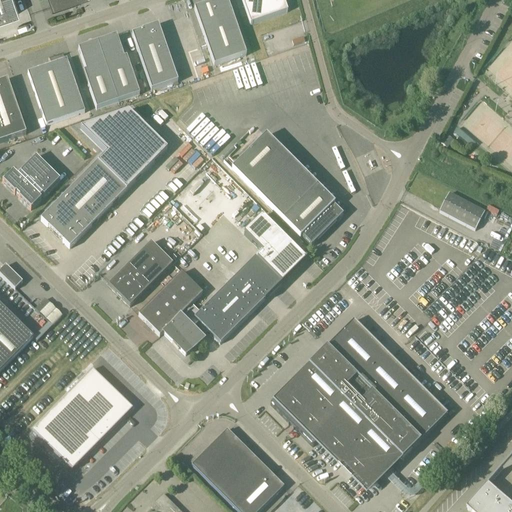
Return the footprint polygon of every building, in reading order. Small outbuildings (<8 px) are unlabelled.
[(0,0),(0,21),(19,15),(13,0),(0,0)] [(49,0),(52,8),(52,9),(52,10),(79,0),(49,0)] [(226,0),(223,0),(194,10),(214,68),(246,57),(226,0)] [(283,0),(241,0),(250,26),(288,13),(283,0)] [(151,93),(177,84),(158,27),(158,26),(142,32),(132,36),(151,93)] [(97,43),(118,103),(139,96),(131,71),(121,66),(124,60),(116,37),(97,43)] [(96,111),(118,103),(97,43),(78,50),(86,73),(92,76),(88,86),(96,111)] [(46,127),(65,121),(84,114),(66,61),(65,61),(63,57),(64,56),(63,56),(48,61),(49,61),(51,66),(27,74),(46,127)] [(0,83),(0,144),(26,135),(7,81),(0,83)] [(106,155),(69,193),(98,221),(167,151),(128,113),(80,130),(106,155)] [(440,144),(447,150),(452,143),(454,142),(447,136),(446,138),(440,144)] [(266,137),(231,171),(300,240),(301,239),(311,248),(343,217),(333,207),(334,206),(266,137)] [(466,145),(460,139),(455,145),(461,151),(466,145)] [(18,199),(31,212),(32,210),(41,201),(39,199),(42,196),(44,198),(59,182),(36,158),(17,177),(13,173),(4,182),(2,183),(15,196),(16,195),(19,198),(18,199)] [(69,250),(98,221),(69,193),(40,222),(69,250)] [(475,232),(484,214),(448,195),(439,213),(475,232)] [(244,236),(261,253),(255,259),(281,285),(305,261),(262,218),(244,236)] [(130,309),(172,266),(151,244),(108,287),(130,309)] [(199,314),(192,306),(163,335),(173,345),(172,346),(178,353),(180,352),(185,357),(190,352),(192,354),(196,350),(194,348),(201,341),(191,331),(198,324),(220,346),(281,285),(255,259),(199,314)] [(22,284),(5,267),(0,272),(0,276),(15,292),(22,284)] [(192,306),(202,296),(181,274),(138,317),(159,338),(163,335),(192,306)] [(45,301),(35,311),(39,315),(49,305),(45,301)] [(0,373),(33,340),(0,307),(0,373)] [(322,444),(399,368),(353,323),(323,352),(324,353),(270,406),(312,448),(319,441),(322,444)] [(401,462),(426,438),(447,417),(399,368),(322,444),(368,490),(399,459),(401,462)] [(92,371),(31,433),(69,470),(79,463),(80,464),(132,411),(92,371)] [(256,460),(227,431),(198,460),(198,461),(191,468),(235,511),(260,511),(283,489),(255,461),(256,460)] [(511,511),(511,458),(511,459),(511,506),(489,486),(503,470),(502,470),(467,510),(469,511),(511,511)] [(178,511),(163,496),(154,505),(161,511),(178,511)]
